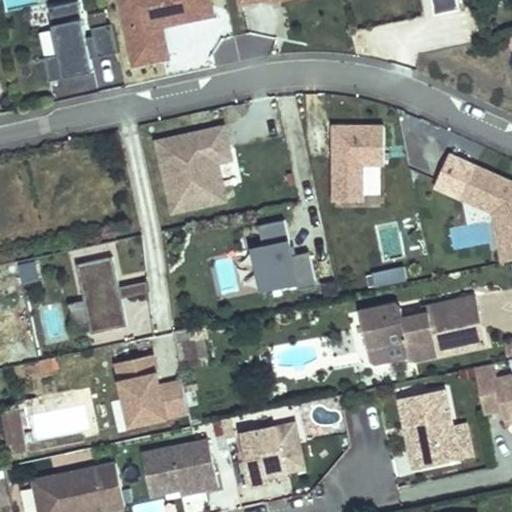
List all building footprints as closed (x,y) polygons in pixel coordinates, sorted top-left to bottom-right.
[(50,77),(93,67),(91,57),(117,51),(111,22),(92,27),(93,35),(86,36),(78,0),(76,0),(49,6),(59,53),(44,56),(50,77)] [(168,62),(161,26),(214,16),(210,0),(115,0),(130,70),(168,62)] [(431,0),(435,14),(461,9),(459,0),(431,0)] [(386,124),(333,123),(331,201),(365,202),(366,166),(385,166),(386,124)] [(173,213),(226,201),(215,152),(229,149),(224,126),(157,142),(173,213)] [(284,137),(251,144),(254,160),(247,162),(253,194),(294,185),(284,137)] [(229,149),(215,152),(218,163),(232,159),(229,149)] [(511,178),(477,163),(460,199),(492,213),(501,263),(511,261),(511,178)] [(316,286),(309,252),(292,256),(284,220),(259,226),(263,246),(252,249),(261,291),(298,284),(299,290),(316,286)] [(115,259),(76,267),(90,338),(129,330),(124,303),(121,290),(115,259)] [(372,273),(376,290),(407,283),(403,265),(372,273)] [(0,278),(24,274),(23,266),(0,270),(0,278)] [(148,285),(121,290),(124,303),(151,297),(148,285)] [(487,345),(477,296),(443,303),(446,316),(431,319),(430,313),(425,314),(404,318),(402,308),(396,304),(361,312),(368,349),(408,340),(411,356),(417,360),(487,345)] [(443,303),(424,307),(425,314),(430,313),(431,319),(446,316),(443,303)] [(408,340),(368,349),(371,359),(377,363),(411,356),(408,340)] [(208,360),(205,342),(176,346),(179,365),(208,360)] [(53,372),(50,358),(28,363),(31,376),(53,372)] [(154,360),(113,368),(126,436),(168,428),(160,387),(154,360)] [(511,375),(498,379),(494,364),(475,368),(485,414),(503,410),(505,419),(511,417),(511,375)] [(160,387),(168,428),(191,423),(183,383),(160,387)] [(446,389),(400,399),(407,434),(412,433),(415,452),(411,453),(414,470),(460,460),(453,426),(446,389)] [(16,452),(26,450),(18,407),(14,404),(4,413),(10,445),(14,445),(16,452)] [(296,423),(242,434),(252,485),(269,482),(268,477),(278,474),(288,472),(306,468),(296,423)] [(453,426),(460,460),(474,457),(467,423),(453,426)] [(34,441),(32,431),(26,433),(27,442),(34,441)] [(407,434),(411,453),(415,452),(412,433),(407,434)] [(143,454),(151,495),(181,489),(201,485),(202,491),(219,488),(209,440),(143,454)] [(101,511),(126,507),(117,463),(34,480),(41,511),(101,511)] [(181,489),(182,495),(202,491),(201,485),(181,489)] [(235,486),(217,490),(221,508),(239,503),(235,486)]
